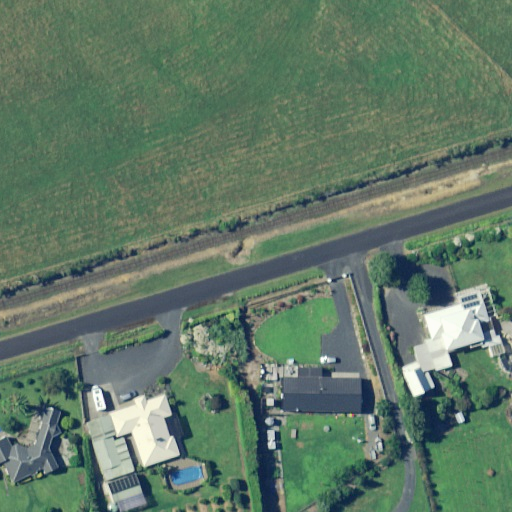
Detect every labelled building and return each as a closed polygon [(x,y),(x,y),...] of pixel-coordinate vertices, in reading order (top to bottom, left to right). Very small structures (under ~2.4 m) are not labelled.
[(511,369),(504,367),(499,356),(503,355),(492,321),(486,323),(486,321),(484,317),(475,290),(454,298),(456,305),(419,317),(426,338),(421,340),(422,343),(411,347),(415,361),(396,368),(405,397),(433,388),(429,375),(452,385),(459,370),(448,365),(444,353),(466,346),(467,350),(478,346),(479,350),(485,348),(488,360),(493,358),(499,373),(500,374),(501,374),(502,375),(503,375),(504,376),(505,376),(506,376),(507,377),(508,377),(509,377),(510,377),(511,377),(511,369)] [(318,369),(294,368),(294,378),(279,378),(278,412),(355,414),(355,380),(317,379),(318,369)] [(134,406),(112,413),(83,423),(102,480),(133,470),(121,435),(128,432),(140,468),(177,455),(171,437),(167,438),(161,418),(168,415),(162,395),(141,402),(139,397),(132,400),(134,406)] [(46,449),(50,437),(55,438),(58,428),(53,427),(57,413),(42,408),(37,407),(32,423),(37,424),(30,449),(27,450),(2,437),(0,438),(0,466),(8,484),(37,470),(41,477),(56,469),(46,449)] [(132,474),(100,484),(108,511),(140,501),(132,474)]
